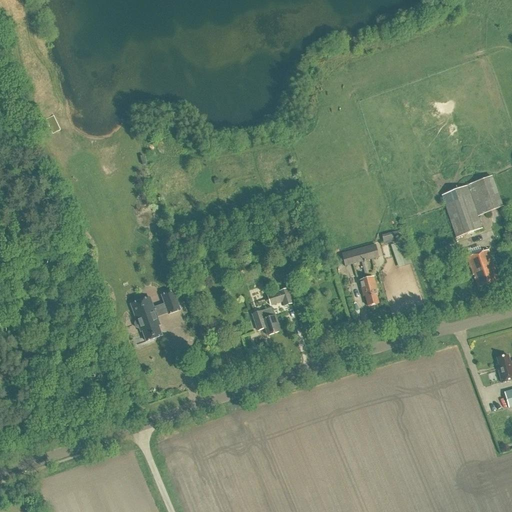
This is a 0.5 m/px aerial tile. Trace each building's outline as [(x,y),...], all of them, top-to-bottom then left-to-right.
[(51,136),(61,133),(55,116),(46,119),(51,136)] [(441,196),(457,239),(482,229),(478,217),(502,208),(491,178),(441,196)] [(401,239),(399,232),(382,237),(384,243),(401,239)] [(399,269),(411,265),(404,242),(391,246),(399,269)] [(341,255),(345,267),(379,258),(375,246),(341,255)] [(489,251),(466,258),(471,274),(473,273),(478,288),(499,281),(489,251)] [(373,278),(359,281),(363,297),(365,297),(368,307),(378,305),(376,297),(378,296),(373,278)] [(287,290),(267,296),(271,306),(283,302),(284,307),(292,304),(287,290)] [(173,292),(161,297),(168,315),(180,311),(173,292)] [(142,332),(146,342),(161,337),(158,327),(159,326),(152,304),(141,308),(139,302),(131,305),(137,323),(136,323),(135,325),(136,328),(138,329),(139,329),(140,332),(142,332)] [(272,309),(252,315),(257,332),(265,329),(268,337),(280,332),(272,309)] [(499,365),(496,366),(501,383),(511,380),(511,361),(510,362),(508,355),(497,358),(499,365)]
